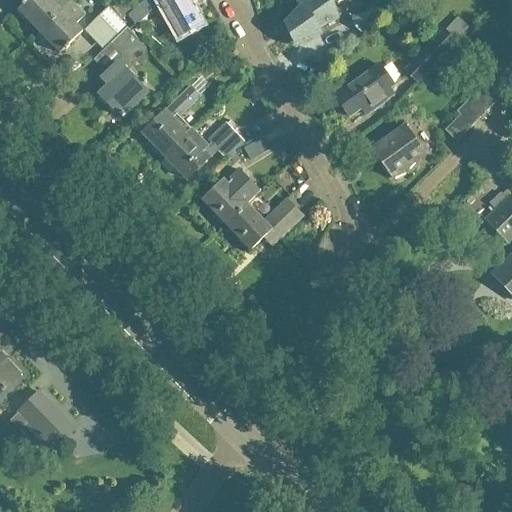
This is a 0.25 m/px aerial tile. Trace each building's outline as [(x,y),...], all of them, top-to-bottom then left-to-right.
[(39,32),(71,1),(70,0),(28,0),(26,2),(25,1),(21,5),(22,6),(17,10),(18,11),(19,11),(38,31),(39,32)] [(201,25),(187,0),(167,0),(160,4),(179,38),(201,25)] [(297,0),(296,2),(296,3),(297,2),(300,6),(283,23),(283,24),(285,23),(300,45),(322,35),(321,34),(320,35),(317,30),(338,19),(337,19),(328,6),(336,0),(297,0)] [(68,45),(82,32),(76,25),(85,15),(71,1),(39,32),(39,33),(40,32),(59,52),(59,53),(59,54),(64,49),(65,50),(69,46),(68,45)] [(96,36),(117,15),(108,6),(87,26),(96,36)] [(135,26),(148,16),(140,6),(127,16),(135,26)] [(362,34),(380,15),(375,8),(352,19),(352,20),(353,20),(362,33),(362,34)] [(442,58),(456,44),(455,42),(469,28),(458,17),(444,32),(442,30),(429,45),(442,58)] [(127,27),(111,43),(123,56),(123,58),(101,79),(108,87),(100,95),(122,118),(125,116),(126,117),(148,95),(126,71),(132,65),(132,63),(148,59),(146,43),(143,44),(127,27)] [(386,101),(382,94),(393,86),(379,66),(335,97),(349,117),(361,109),(365,115),(386,101)] [(192,130),(179,117),(199,97),(190,88),(164,113),(165,114),(144,135),(143,134),(143,135),(154,146),(151,149),(161,159),(164,156),(165,157),(192,130)] [(489,109),(474,94),(457,112),(472,126),(489,109)] [(244,142),(227,124),(210,141),(227,159),(244,142)] [(425,156),(423,152),(419,146),(418,146),(405,126),(394,134),(386,143),(384,140),(372,149),(393,179),(394,178),(395,179),(405,175),(404,171),(408,168),(409,170),(416,163),(415,163),(425,156)] [(210,159),(215,154),(192,130),(165,157),(166,158),(163,161),(173,171),(176,168),(188,181),(189,179),(188,178),(209,157),(210,159)] [(261,139),(244,149),(251,160),(268,149),(261,139)] [(223,179),(202,200),(226,225),(247,205),(256,196),(261,192),(252,183),(240,171),(230,180),(231,181),(228,184),(223,179)] [(507,244),(511,238),(511,195),(485,220),(507,244)] [(247,205),(226,225),(251,250),(271,231),(279,239),(303,216),(287,200),(264,222),(247,205)] [(511,253),(491,273),(511,294),(511,253)] [(21,375),(5,359),(0,353),(0,393),(19,375),(20,376),(21,375)] [(37,388),(17,408),(19,410),(10,418),(19,426),(27,418),(54,445),(74,426),(37,388)] [(7,425),(0,431),(0,434),(7,442),(16,433),(7,425)]
